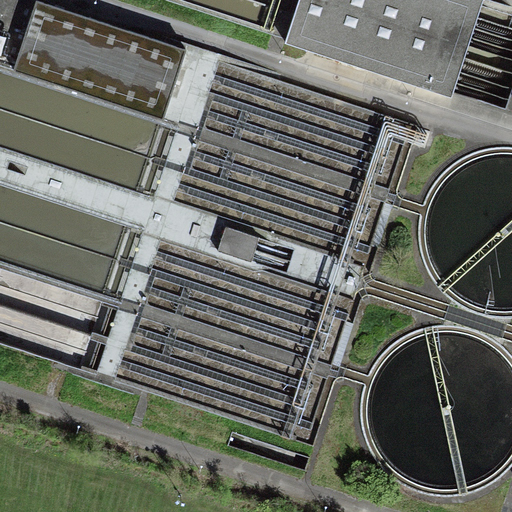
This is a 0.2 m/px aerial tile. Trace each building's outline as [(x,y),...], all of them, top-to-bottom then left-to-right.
[(172,0),(288,40),(301,0),(172,0)] [(499,4),(486,0),(301,0),(288,40),(466,100),(495,14),(499,4)] [(194,57),(39,5),(16,70),(172,123),(194,57)] [(511,20),(495,14),(466,100),(508,115),(511,102),(511,20)] [(298,250),(231,228),(222,255),(289,277),(298,250)]
